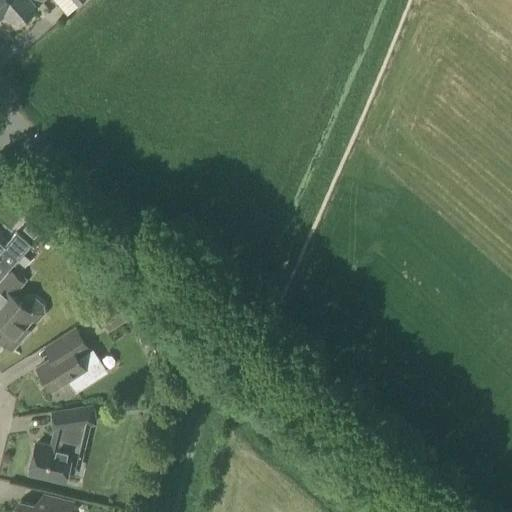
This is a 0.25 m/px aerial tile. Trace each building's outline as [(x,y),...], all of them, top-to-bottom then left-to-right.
[(42,0),(0,0),(0,15),(2,18),(5,15),(15,26),(36,8),(35,7),(42,0)] [(41,207),(31,219),(42,229),(52,218),(41,207)] [(3,247),(0,244),(0,279),(18,260),(30,245),(16,232),(3,247)] [(20,303),(11,295),(22,283),(11,273),(0,285),(0,294),(6,300),(0,306),(0,339),(7,345),(14,351),(31,331),(28,328),(33,321),(36,323),(45,314),(44,305),(35,297),(25,297),(20,303)] [(110,331),(131,317),(120,300),(99,313),(110,331)] [(91,349),(77,325),(45,345),(53,357),(37,367),(51,390),(67,380),(74,392),(107,372),(93,348),(91,349)] [(56,437),(76,443),(81,424),(93,422),(91,406),(52,412),(55,428),(57,427),(59,428),(56,437)] [(83,445),(76,443),(56,437),(55,443),(53,443),(52,447),(36,443),(29,472),(64,480),(68,465),(77,467),(83,445)] [(71,511),(74,502),(49,496),(46,508),(19,501),(16,511),(71,511)]
